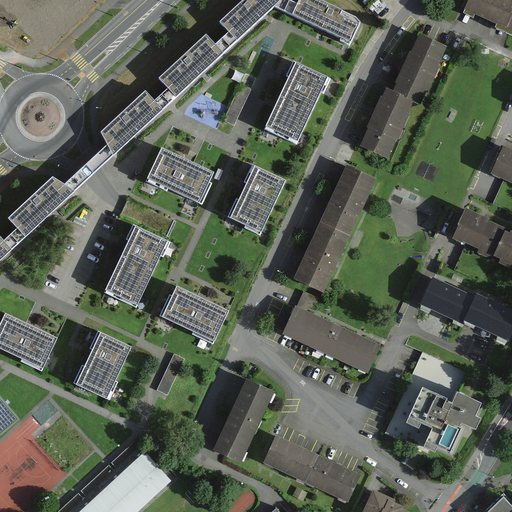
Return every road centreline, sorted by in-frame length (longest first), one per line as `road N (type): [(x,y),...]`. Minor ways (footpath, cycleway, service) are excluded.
road 1 (residential): [(418,0),(346,102),(241,335)]
road 2 (residential): [(241,335),(435,503)]
road 3 (primary): [(160,0),(43,83)]
road 4 (primary): [(72,107),(163,0)]
road 5 (residential): [(241,335),(190,451)]
